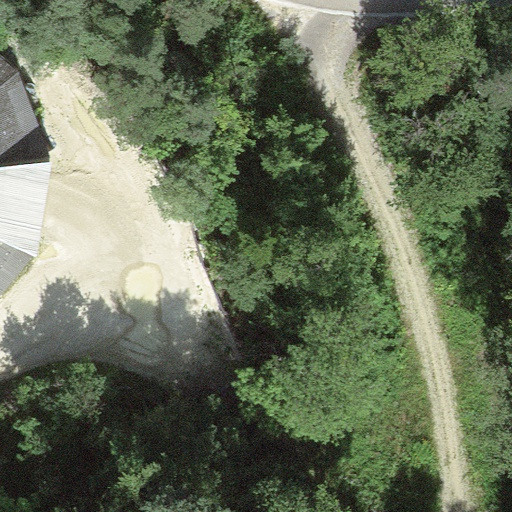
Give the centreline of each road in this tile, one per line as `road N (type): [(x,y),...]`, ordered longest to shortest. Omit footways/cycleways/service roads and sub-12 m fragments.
road 1 (track): [(460,511),(434,369),(378,180),(298,0)]
road 2 (track): [(357,511),(157,270),(0,349)]
